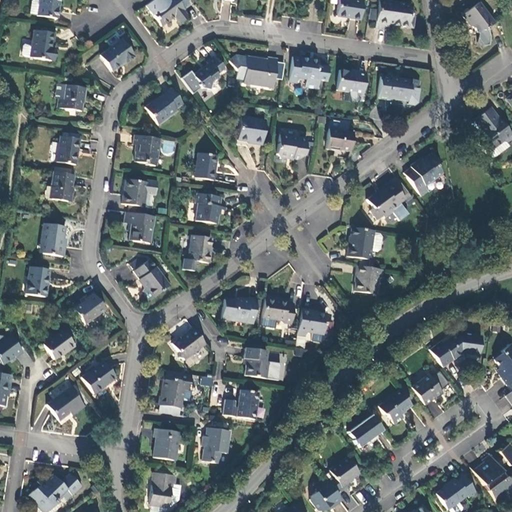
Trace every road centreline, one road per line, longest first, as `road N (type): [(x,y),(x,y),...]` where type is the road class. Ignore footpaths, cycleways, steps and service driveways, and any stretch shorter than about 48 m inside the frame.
road 1 (residential): [(451,106),(140,336)]
road 2 (tertiary): [(226,511),(369,347),(443,298),(511,273)]
road 3 (residential): [(140,336),(97,279),(91,256),(110,118),(160,61)]
road 4 (residential): [(160,61),(205,31),(232,28),(444,61)]
road 5 (residential): [(408,487),(495,426),(479,401),(393,463)]
road 6 (residential): [(140,336),(120,459)]
road 7 (residential): [(0,439),(120,459)]
